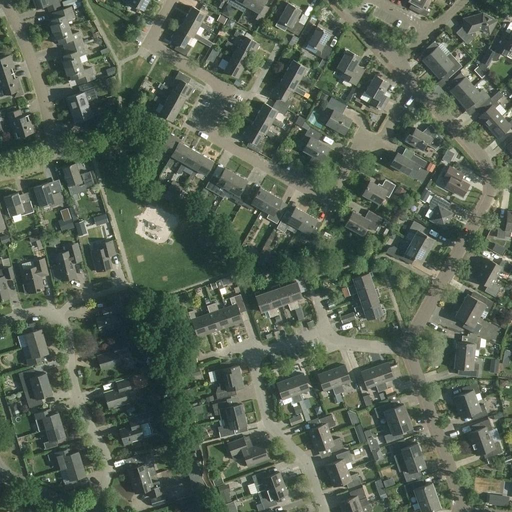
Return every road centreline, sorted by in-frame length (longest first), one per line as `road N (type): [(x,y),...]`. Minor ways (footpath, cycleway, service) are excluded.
road 1 (residential): [(416,88),(382,139),(357,145),(327,197),(316,195),(207,132),(220,98),(217,81),(154,46),(174,0)]
road 2 (residential): [(324,511),(307,464),(270,427),(255,354),(326,332)]
road 3 (residential): [(0,174),(53,150),(32,62),(0,0)]
road 4 (residential): [(89,511),(107,468),(79,408),(59,318)]
road 5 (residential): [(409,347),(490,184)]
road 6 (residential): [(458,509),(409,347)]
road 7 (residential): [(490,184),(476,152),(416,88)]
